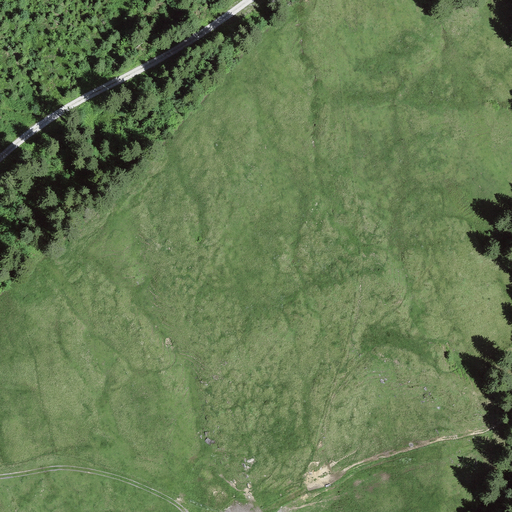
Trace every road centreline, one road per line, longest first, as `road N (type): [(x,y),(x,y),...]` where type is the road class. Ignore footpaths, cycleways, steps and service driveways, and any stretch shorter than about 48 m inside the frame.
road 1 (track): [(0,159),(65,110),(164,58),(247,0)]
road 2 (track): [(185,511),(147,489),(80,468),(0,476)]
